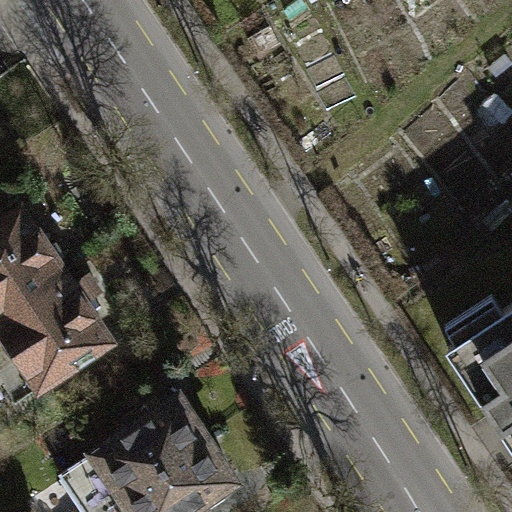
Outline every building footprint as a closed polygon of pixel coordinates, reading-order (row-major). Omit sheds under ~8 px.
[(0,219),(0,314),(67,272),(23,204),(0,219)] [(0,314),(0,324),(39,386),(110,340),(67,272),(0,314)] [(511,302),(446,346),(510,441),(511,444),(511,302)] [(90,446),(120,490),(204,434),(174,390),(90,446)] [(120,490),(134,511),(183,511),(234,478),(204,434),(120,490)]
